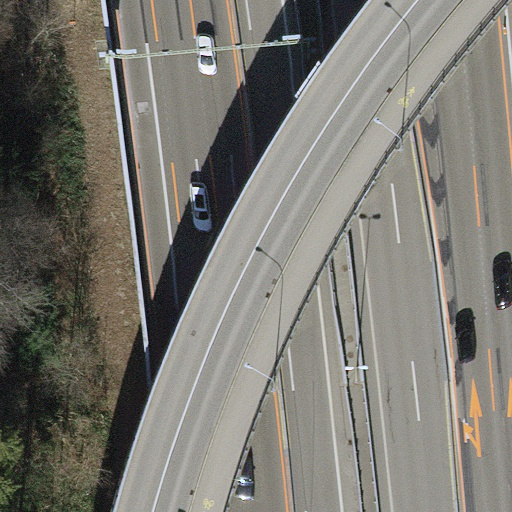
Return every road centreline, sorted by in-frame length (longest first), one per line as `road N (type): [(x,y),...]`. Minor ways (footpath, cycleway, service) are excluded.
road 1 (secondary): [(153,511),(240,277),(318,138),(417,0)]
road 2 (motorway): [(445,511),(372,0)]
road 3 (motorway): [(211,0),(270,511)]
road 4 (motorway): [(491,511),(456,0)]
